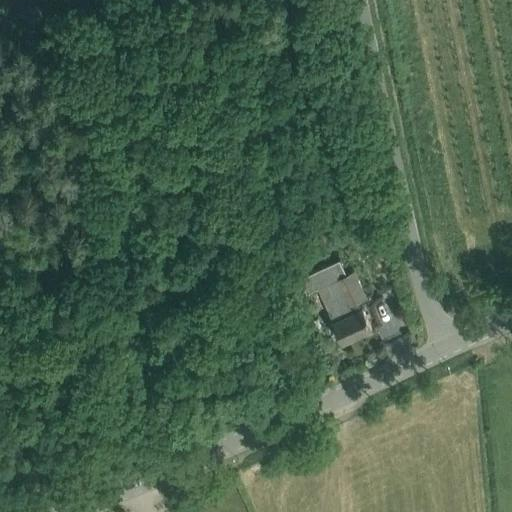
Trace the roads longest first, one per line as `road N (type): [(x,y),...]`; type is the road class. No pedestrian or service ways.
road 1 (unclassified): [(74,511),(442,346)]
road 2 (unclassified): [(442,346),(356,0)]
